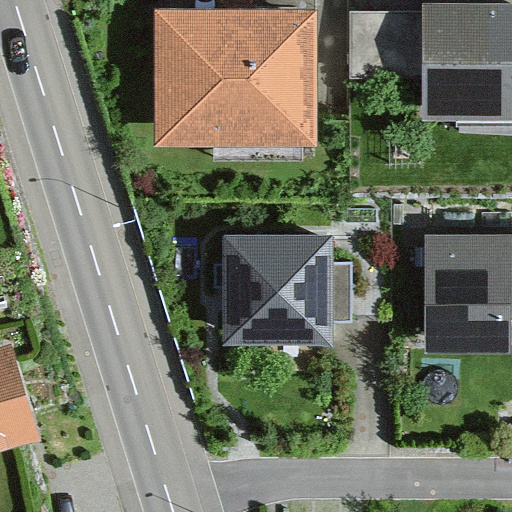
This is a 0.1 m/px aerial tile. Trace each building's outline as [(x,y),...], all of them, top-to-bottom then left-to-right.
[(511,3),(422,3),(422,121),(511,121),(511,3)] [(317,11),(156,11),(156,146),(317,145),(317,11)] [(333,236),(224,235),(224,347),(332,348),(333,324),(353,324),(353,262),(333,262),(333,236)] [(511,235),(425,235),(425,353),(511,353),(511,288),(511,287),(511,235)] [(14,331),(0,334),(0,441),(43,429),(14,331)]
